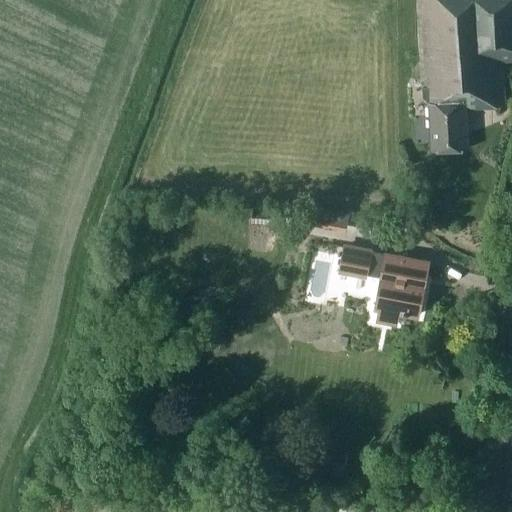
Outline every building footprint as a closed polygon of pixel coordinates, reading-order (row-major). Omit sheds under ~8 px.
[(429,103),(431,152),(468,149),(466,110),(506,109),(504,62),(511,60),(511,0),(417,0),(422,103),(429,103)] [(311,205),(308,219),(324,222),(326,208),(311,205)] [(253,223),(279,225),(280,212),(254,210),(253,223)] [(385,255),(373,252),(374,249),(343,243),(337,270),(379,279),(373,307),(379,309),(378,315),(382,322),(392,324),(397,321),(399,313),(403,314),(402,315),(407,316),(407,315),(419,317),(431,260),(386,251),(385,255)] [(328,511),(329,505),(272,501),(271,511),(328,511)]
